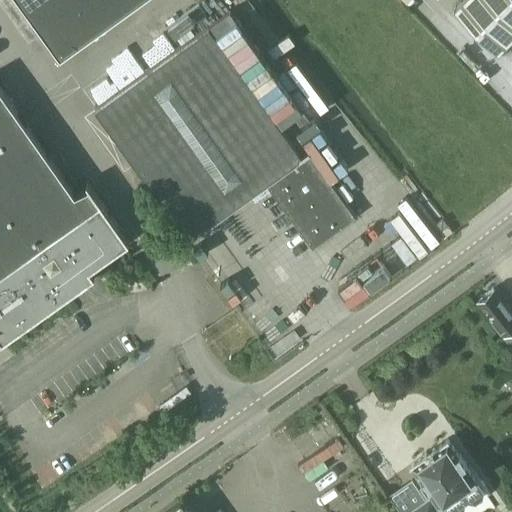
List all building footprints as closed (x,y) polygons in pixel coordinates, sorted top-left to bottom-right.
[(18,0),(61,59),(142,0),(18,0)] [(511,0),(464,0),(454,10),(498,53),(511,38),(511,0)] [(345,199),(309,150),(310,148),(301,137),(293,141),(209,26),(94,108),(188,237),(268,180),(316,244),(357,215),(345,199)] [(75,192),(0,85),(0,336),(2,339),(94,274),(90,268),(129,240),(87,181),(86,182),(89,185),(75,192)] [(478,299),(503,332),(511,325),(511,311),(493,287),(478,299)] [(511,343),(511,325),(503,332),(511,343)] [(410,464),(431,494),(405,511),(445,511),(465,497),(473,499),(480,494),(481,487),(474,476),(447,438),(410,464)] [(189,511),(180,499),(160,511),(189,511)]
